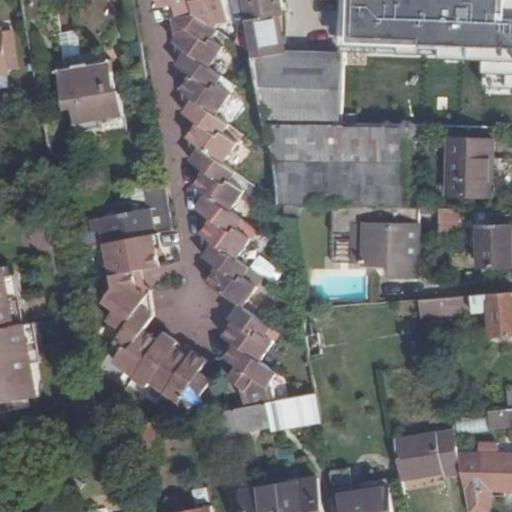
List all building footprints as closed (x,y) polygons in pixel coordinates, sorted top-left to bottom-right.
[(177,45),(179,46),(215,70),(227,50),(217,42),(223,34),(219,30),(222,23),(231,22),(227,0),(161,0),(162,8),(166,8),(169,21),(174,21),(176,33),(179,34),(180,41),(177,45)] [(291,15),(287,0),(247,0),(253,31),(284,206),(337,207),(411,208),(415,126),(348,126),(349,67),(349,52),(291,51),(291,15)] [(511,0),(350,0),(349,52),(349,67),(369,67),(369,57),(482,61),(481,94),(511,95),(511,0)] [(0,85),(12,84),(9,67),(3,32),(2,27),(0,27),(0,85)] [(13,30),(3,32),(9,67),(20,65),(13,30)] [(62,57),(78,57),(79,33),(62,33),(62,57)] [(215,70),(179,46),(180,68),(194,78),(184,94),(220,119),(234,98),(220,88),(226,79),(215,70)] [(132,161),(161,156),(153,107),(123,112),(124,114),(119,114),(114,87),(102,88),(92,90),(93,96),(86,97),(84,89),(62,93),(69,129),(75,128),(80,152),(104,148),(103,141),(127,136),(132,161)] [(220,119),(184,94),(186,116),(200,125),(191,141),(227,166),(241,145),(227,136),(233,128),(220,119)] [(496,140),(452,139),(451,196),(491,196),(492,169),(493,160),(496,160),(496,140)] [(227,166),(191,141),(192,164),(207,174),(198,188),(234,212),(247,192),(234,183),(239,174),(227,166)] [(234,212),(198,188),(199,210),(213,220),(204,236),(240,261),(254,240),(241,230),(247,221),(234,212)] [(422,251),(423,208),(411,208),(337,207),(336,236),(356,236),(356,264),(394,264),(394,276),(422,277),(422,251)] [(460,207),(443,207),(442,234),(459,234),(460,207)] [(511,225),(486,225),(484,265),(511,264),(511,225)] [(161,250),(159,235),(104,245),(110,279),(141,273),(158,270),(155,252),(161,250)] [(240,261),(204,236),(205,259),(221,270),(211,285),(244,308),(246,309),(260,289),(246,279),(252,269),(240,261)] [(336,238),(336,258),(351,257),(350,238),(336,238)] [(7,266),(0,266),(0,404),(40,398),(27,324),(18,326),(7,266)] [(123,332),(150,295),(143,289),(141,273),(110,279),(113,293),(106,303),(116,311),(110,321),(123,332)] [(511,292),(421,302),(422,322),(486,315),(487,321),(493,320),(495,338),(511,336),(511,292)] [(115,363),(136,378),(159,345),(146,335),(155,321),(150,295),(123,332),(117,342),(124,349),(115,363)] [(228,339),(239,347),(264,364),(283,334),(246,309),(244,308),(234,321),(238,324),(228,339)] [(166,398),(191,361),(177,350),(180,346),(167,336),(159,345),(136,378),(134,380),(147,390),(151,386),(166,398)] [(264,364),(239,347),(231,360),(242,367),(233,383),(244,391),(246,409),(265,405),(278,402),(275,382),(280,375),(264,364)] [(207,366),(196,356),(191,361),(166,398),(172,402),(175,422),(207,416),(204,398),(212,387),(200,376),(207,366)] [(424,377),(441,374),(438,362),(423,366),(421,366),(424,377)] [(269,429),(321,419),(317,395),(278,402),(265,405),(269,426),(269,429)] [(229,433),(269,426),(265,405),(246,409),(226,412),(229,433)] [(503,427),(510,426),(509,408),(508,408),(501,408),(503,427)] [(163,466),(155,426),(136,429),(143,469),(163,466)] [(458,458),(453,433),(395,445),(403,484),(427,479),(441,476),(461,472),(458,458)] [(280,447),(273,448),(276,463),(293,460),(292,450),(281,451),(280,447)] [(511,457),(497,458),(481,458),(458,458),(461,472),(462,478),(468,511),(491,511),(491,492),(511,491),(511,457)] [(461,472),(441,476),(442,482),(462,478),(461,472)] [(323,511),(317,476),(280,483),(284,511),(323,511)] [(284,511),(280,483),(240,490),(244,511),(284,511)] [(361,503),(336,508),(336,511),(393,511),(391,497),(379,499),(376,489),(359,493),(361,503)] [(166,510),(166,511),(214,511),(212,500),(166,510)]
